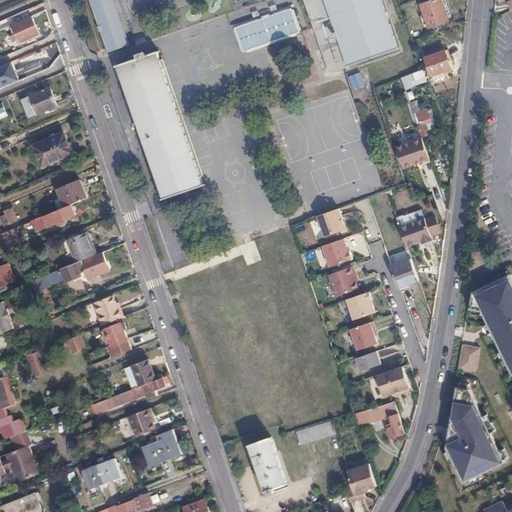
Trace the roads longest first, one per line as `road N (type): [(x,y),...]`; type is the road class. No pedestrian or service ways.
road 1 (residential): [(57,0),(234,511)]
road 2 (residential): [(386,511),(410,469),(430,398),(471,85)]
road 3 (residential): [(511,220),(497,187),(511,90)]
